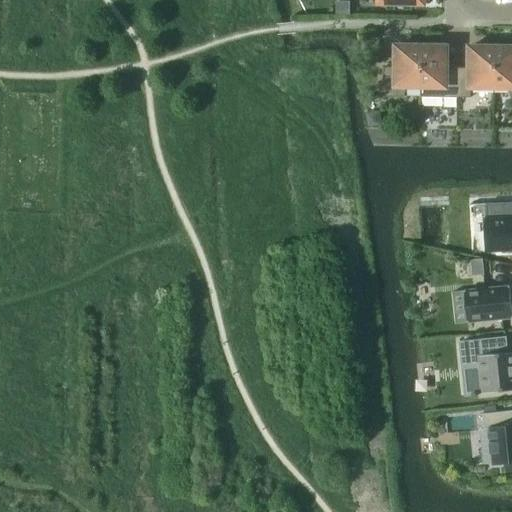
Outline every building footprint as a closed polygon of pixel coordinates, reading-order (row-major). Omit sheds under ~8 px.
[(421,97),(421,47),(415,47),(415,44),(400,44),(400,47),(396,46),(396,67),(383,67),(383,97),(404,97),(404,95),(406,87),(420,87),(420,97),(421,97)] [(428,47),(421,47),(421,97),(443,97),(457,98),(458,68),(446,68),(446,47),(442,47),(442,44),(428,44),(428,47)] [(511,98),(511,44),(501,45),(501,48),(495,48),(494,88),(508,88),(510,97),(510,98),(511,98)] [(494,88),(495,48),(488,48),(488,45),(474,45),(474,48),(470,48),(470,69),(458,68),(457,98),(470,98),(470,88),(494,88)] [(511,202),(485,204),(485,205),(487,249),(511,247),(511,202)] [(482,259),(470,260),(472,276),(484,275),(482,259)] [(511,314),(509,286),(464,291),(467,323),(511,318),(511,314)] [(505,338),(460,343),(462,367),(478,366),(481,394),(511,390),(511,352),(507,353),(505,338)] [(511,410),(482,414),(483,430),(489,430),(493,465),(505,464),(505,472),(511,471),(511,410)]
